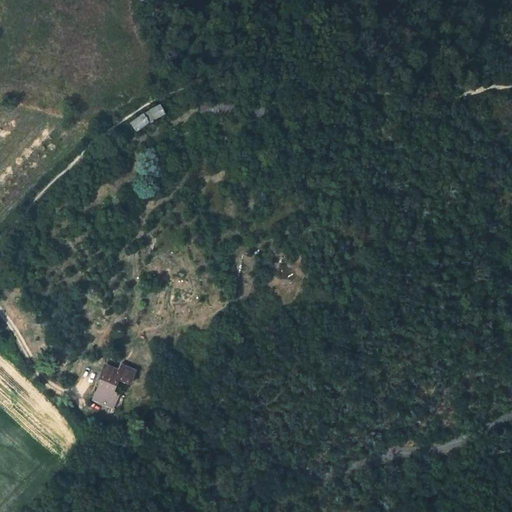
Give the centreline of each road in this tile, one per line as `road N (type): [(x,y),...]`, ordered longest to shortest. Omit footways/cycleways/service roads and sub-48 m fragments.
road 1 (unclassified): [(208,511),(234,476),(317,476),(451,447),(511,414)]
road 2 (track): [(157,97),(91,143),(0,236)]
